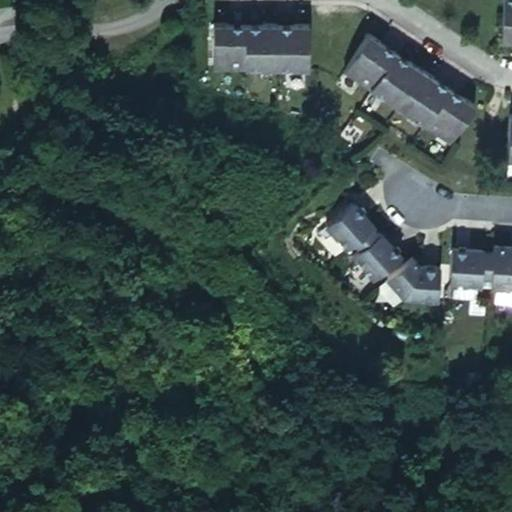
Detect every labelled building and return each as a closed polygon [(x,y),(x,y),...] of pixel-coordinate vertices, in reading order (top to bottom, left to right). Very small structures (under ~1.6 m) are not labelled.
[(247,23),(216,23),(215,69),(245,69),(247,23)] [(280,23),(247,23),(245,69),(280,70),(280,23)] [(314,23),(280,23),(280,70),(313,70),(314,23)] [(348,69),(374,88),(400,49),(375,31),(348,69)] [(400,49),(374,88),(399,105),(425,68),(400,49)] [(451,87),(425,68),(399,105),(426,125),(451,87)] [(478,107),(451,87),(426,125),(454,144),(478,107)] [(329,226),(353,253),(378,231),(375,228),(377,226),(355,202),(329,226)] [(353,253),(377,279),(402,257),(404,256),(382,232),(380,233),(378,231),(353,253)] [(496,289),(511,290),(511,248),(498,248),(497,256),(496,289)] [(454,285),(496,289),(497,256),(488,255),(488,253),(456,250),(454,285)] [(407,264),(390,278),(408,299),(442,301),(445,268),(425,266),(415,257),(407,264)]
